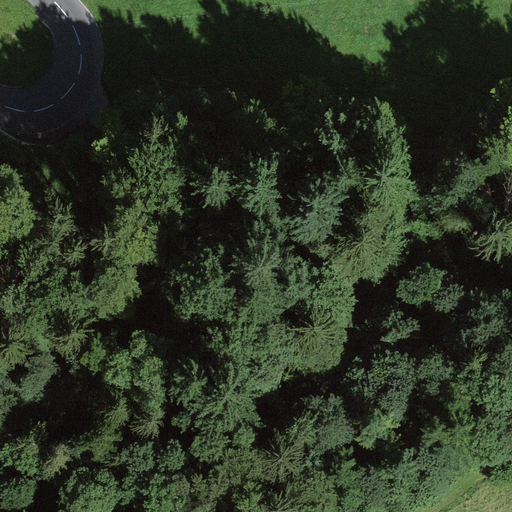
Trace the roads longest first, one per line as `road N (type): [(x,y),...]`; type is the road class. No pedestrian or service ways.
road 1 (track): [(69,91),(202,143),(349,153),(511,150)]
road 2 (secondary): [(54,0),(78,38),(75,81),(48,107),(0,104)]
